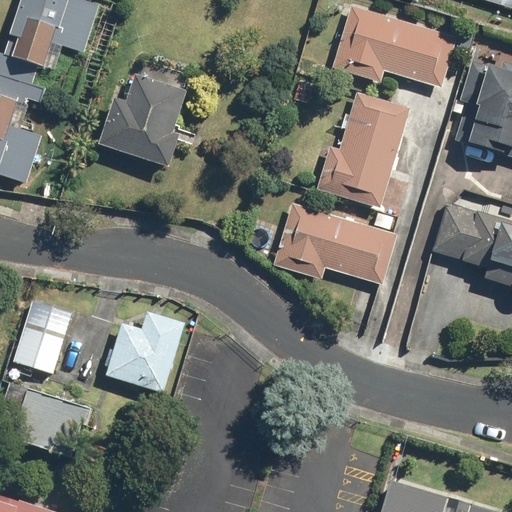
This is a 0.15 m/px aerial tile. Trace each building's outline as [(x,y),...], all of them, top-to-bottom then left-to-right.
[(22,0),(5,54),(0,52),(0,74),(33,85),(38,68),(44,69),(47,60),(58,63),(62,48),(84,55),(99,4),(86,0),(22,0)] [(456,37),(348,6),(330,68),(379,82),(382,70),(442,87),(456,37)] [(500,69),(472,60),(460,100),(466,101),(454,141),(496,153),(499,146),(511,150),(511,64),(502,62),(500,69)] [(33,85),(0,74),(0,175),(26,184),(41,136),(10,126),(18,103),(25,105),(27,99),(40,103),(45,88),(33,85)] [(126,101),(115,97),(99,145),(170,168),(181,136),(173,133),(187,92),(135,75),(126,101)] [(314,107),(319,81),(302,78),(297,103),(314,107)] [(410,107),(357,91),(339,149),(329,146),(316,189),(401,215),(408,192),(386,185),(410,107)] [(397,234),(290,202),(271,265),(321,279),(324,267),(382,284),(397,234)] [(511,222),(445,204),(431,252),(487,268),(483,279),(511,287),(511,222)] [(70,312),(30,301),(12,362),(53,373),(70,312)] [(143,329),(122,322),(105,376),(163,394),(185,324),(148,312),(143,329)] [(0,406),(6,408),(0,426),(0,432),(72,456),(82,424),(87,426),(93,409),(8,381),(0,406)] [(498,511),(391,481),(381,511),(498,511)] [(57,511),(0,493),(0,511),(57,511)]
